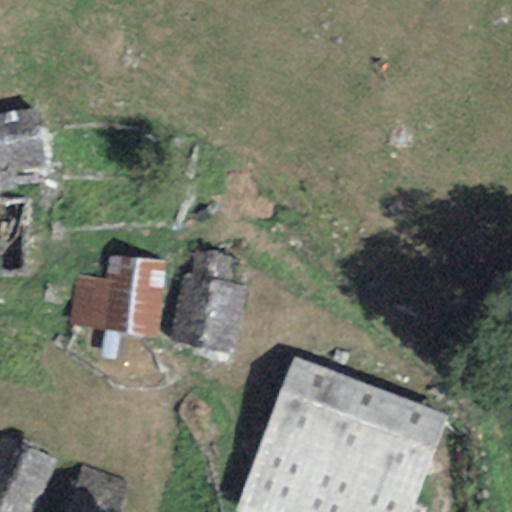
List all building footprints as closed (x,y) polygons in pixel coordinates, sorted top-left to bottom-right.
[(34,110),(0,114),(0,173),(42,167),(34,110)] [(0,271),(30,272),(30,213),(0,212),(0,271)] [(76,278),(69,327),(156,338),(165,264),(105,256),(102,282),(76,278)] [(248,283),(178,274),(169,341),(238,351),(248,283)] [(408,511),(447,418),(297,359),(234,511),(408,511)] [(34,511),(58,464),(0,435),(0,511),(34,511)] [(120,511),(131,487),(83,467),(63,511),(120,511)]
